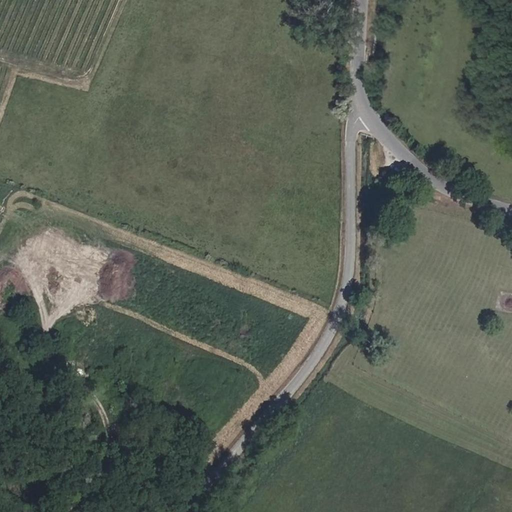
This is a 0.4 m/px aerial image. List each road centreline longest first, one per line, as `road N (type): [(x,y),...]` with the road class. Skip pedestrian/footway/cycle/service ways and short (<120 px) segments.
road 1 (unclassified): [(365,111),(350,131),(352,239),(337,320),(305,372),(187,511)]
road 2 (tertiary): [(365,111),(425,174),(511,210)]
